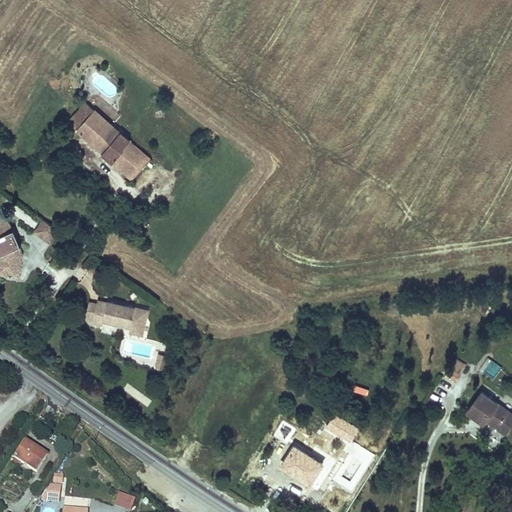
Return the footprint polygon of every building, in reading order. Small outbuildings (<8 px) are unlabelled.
[(69,123),(78,130),(94,110),(86,103),(69,123)] [(137,151),(140,148),(130,140),(129,141),(94,110),(78,130),(98,149),(107,159),(142,188),(159,168),(137,151)] [(58,142),(67,149),(71,144),(62,137),(58,142)] [(159,168),(164,162),(143,145),(140,148),(137,151),(159,168)] [(117,219),(128,227),(138,215),(127,207),(117,219)] [(0,219),(0,273),(14,276),(18,254),(6,224),(0,219)] [(44,222),(35,235),(51,246),(60,234),(44,222)] [(144,340),(151,312),(136,308),(135,309),(109,303),(108,305),(98,302),(98,304),(91,303),(87,319),(94,321),(93,325),(103,328),(104,323),(130,330),(129,337),(144,340)] [(468,359),(457,351),(441,374),(452,382),(468,359)] [(165,369),(167,354),(158,352),(156,368),(165,369)] [(261,375),(228,353),(213,375),(231,388),(228,392),(242,402),(261,375)] [(495,377),(501,366),(488,358),(481,370),(495,377)] [(135,390),(132,395),(148,405),(151,401),(135,390)] [(506,434),(511,425),(511,414),(482,393),(468,413),(483,424),(486,420),(506,434)] [(359,425),(334,409),(326,422),(351,438),(359,425)] [(37,472),(46,458),(38,454),(40,451),(25,441),(14,458),(12,461),(17,464),(19,461),(37,472)] [(310,485),(323,465),(296,447),(283,467),(310,485)] [(48,454),(41,449),(40,451),(38,454),(46,458),(47,456),(48,454)] [(61,483),(62,476),(55,475),(54,482),(61,483)] [(58,502),(59,493),(46,492),(42,500),(58,502)] [(139,499),(122,495),(119,508),(136,511),(139,499)]
